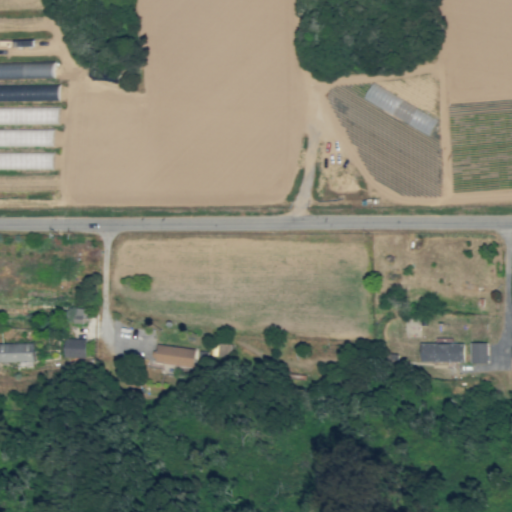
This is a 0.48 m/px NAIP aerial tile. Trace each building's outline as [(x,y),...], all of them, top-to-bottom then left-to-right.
[(0,122),(36,122),(35,107),(0,107),(0,122)] [(70,323),(83,323),(84,308),(70,308),(70,323)] [(84,358),(85,339),(64,338),(63,357),(84,358)] [(488,342),(471,342),(470,363),(487,363),(488,342)] [(33,343),(0,343),(0,361),(33,361),(33,343)] [(464,343),(420,343),(420,362),(464,361),(464,343)] [(155,363),(193,367),(195,348),(157,344),(155,363)]
